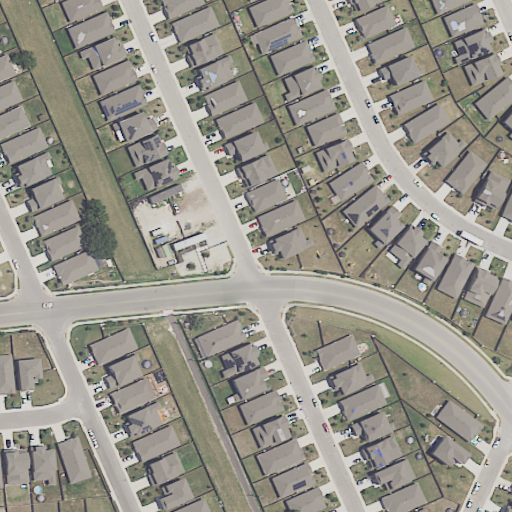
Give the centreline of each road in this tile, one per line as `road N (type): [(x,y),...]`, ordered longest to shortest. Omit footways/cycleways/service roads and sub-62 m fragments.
road 1 (residential): [(133,0),(360,511)]
road 2 (residential): [(0,314),(334,292),(433,327),(511,406)]
road 3 (residential): [(317,0),(379,142),(413,190),(469,234),(511,250)]
road 4 (residential): [(0,209),(132,511)]
